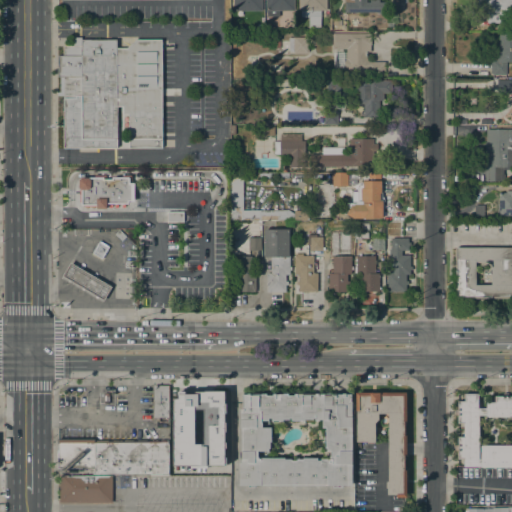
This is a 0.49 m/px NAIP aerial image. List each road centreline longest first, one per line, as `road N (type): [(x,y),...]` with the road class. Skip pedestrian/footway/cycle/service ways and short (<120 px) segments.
road 1 (tertiary): [(434,511),(433,0)]
road 2 (primary): [(27,362),(346,362)]
road 3 (primary): [(435,334),(213,332)]
road 4 (primary): [(213,332),(26,332)]
road 5 (primary): [(26,0),(26,185)]
road 6 (primary): [(26,185),(26,332)]
road 7 (primary): [(27,362),(27,508)]
